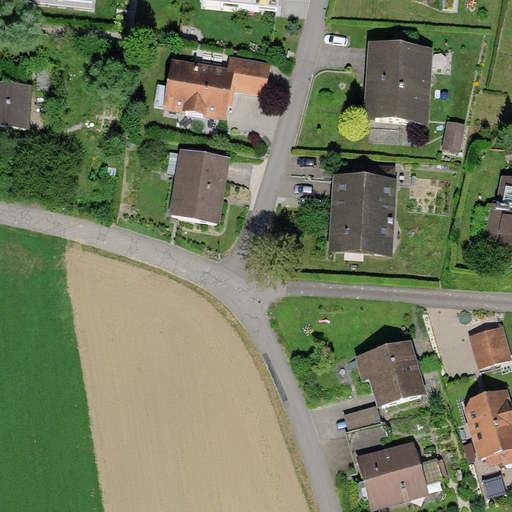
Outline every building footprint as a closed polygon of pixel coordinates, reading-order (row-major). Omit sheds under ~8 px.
[(277,0),(203,0),(203,5),(277,12),(277,0)] [(432,52),(371,48),(366,122),(427,126),(432,52)] [(230,71),(173,62),(166,112),(227,122),(232,90),(268,95),(273,63),(232,57),(230,71)] [(34,91),(0,88),(0,131),(31,133),(34,91)] [(465,150),(466,122),(449,122),(448,150),(465,150)] [(230,161),(180,153),(170,218),(220,226),(230,161)] [(396,184),(336,181),(332,257),(392,260),(396,184)] [(511,184),(506,183),(493,247),(511,250),(511,184)] [(511,351),(507,332),(471,342),(480,374),(511,364),(511,351)] [(414,349),(366,364),(380,407),(383,415),(431,399),(414,349)] [(511,410),(508,400),(468,413),(485,466),(511,456),(511,410)] [(380,407),(347,418),(353,434),(386,424),(383,415),(380,407)] [(417,449),(362,464),(375,511),(385,511),(431,499),(417,449)]
